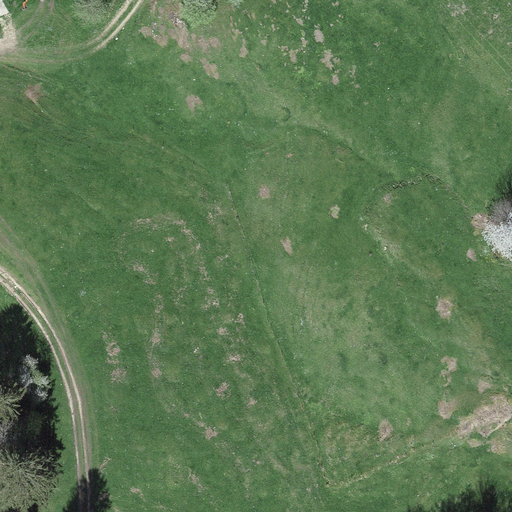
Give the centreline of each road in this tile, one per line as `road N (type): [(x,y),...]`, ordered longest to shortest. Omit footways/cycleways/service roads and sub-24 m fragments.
road 1 (track): [(0,270),(25,293),(72,378),(85,511)]
road 2 (track): [(0,39),(85,46),(117,25),(133,0)]
